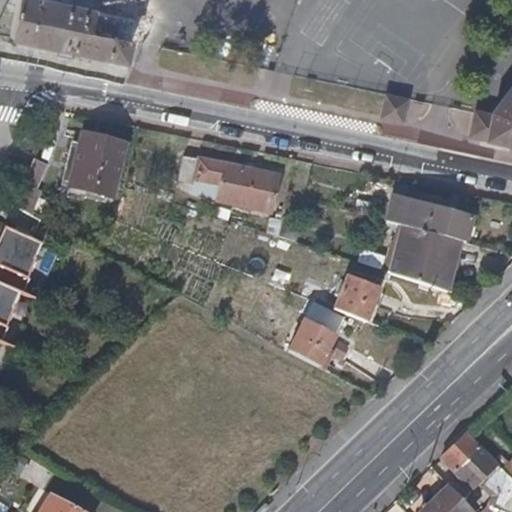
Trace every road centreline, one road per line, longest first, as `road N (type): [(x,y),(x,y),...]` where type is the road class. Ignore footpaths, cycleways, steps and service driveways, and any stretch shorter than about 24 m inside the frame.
road 1 (tertiary): [(511,173),(0,71)]
road 2 (primary): [(454,382),(319,511)]
